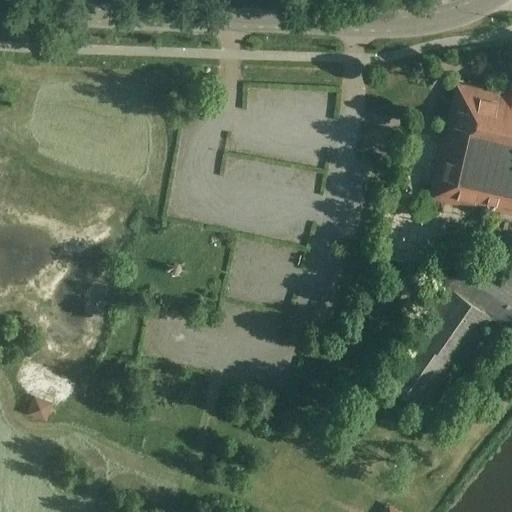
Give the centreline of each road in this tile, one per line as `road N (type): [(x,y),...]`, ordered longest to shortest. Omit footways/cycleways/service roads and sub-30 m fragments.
road 1 (tertiary): [(0,10),(395,26),(489,0)]
road 2 (track): [(511,411),(429,511)]
